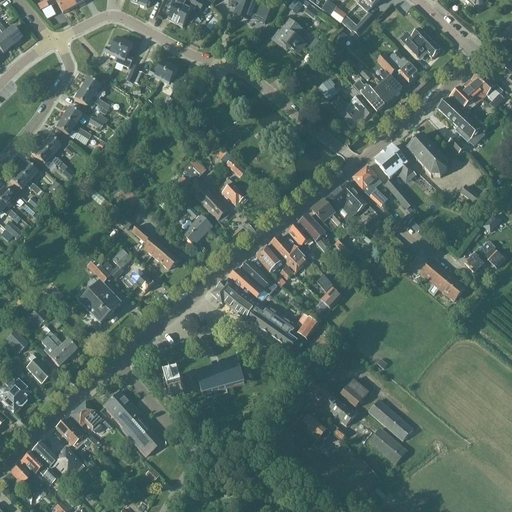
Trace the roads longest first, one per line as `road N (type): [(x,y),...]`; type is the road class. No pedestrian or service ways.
road 1 (tertiary): [(0,468),(356,163)]
road 2 (residential): [(356,163),(245,71),(195,57),(125,20),(101,18),(57,40)]
road 3 (tertiary): [(356,163),(479,59)]
road 4 (residential): [(0,164),(65,80),(57,40)]
